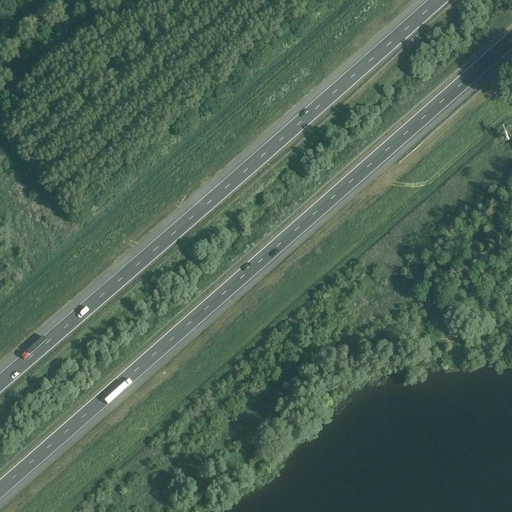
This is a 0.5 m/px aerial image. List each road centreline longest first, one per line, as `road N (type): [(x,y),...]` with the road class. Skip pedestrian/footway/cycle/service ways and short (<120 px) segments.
road 1 (motorway): [(0,487),(511,39)]
road 2 (motorway): [(436,0),(0,379)]
